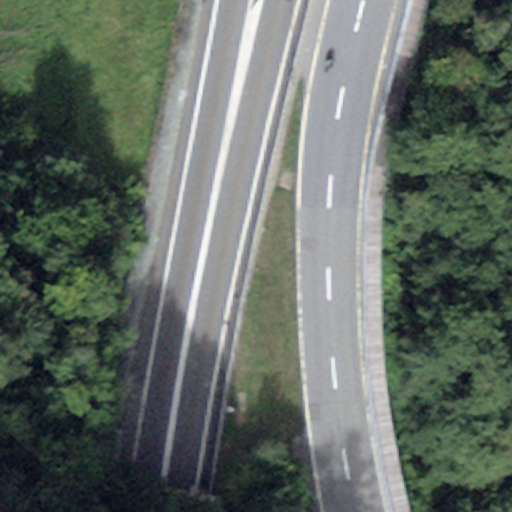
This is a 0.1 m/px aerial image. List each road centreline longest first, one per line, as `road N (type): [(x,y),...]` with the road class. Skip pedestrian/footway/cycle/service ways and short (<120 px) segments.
road 1 (trunk): [(162,511),(183,361),(261,0)]
road 2 (primary): [(362,0),(334,138),(327,223),(333,374),(356,511)]
